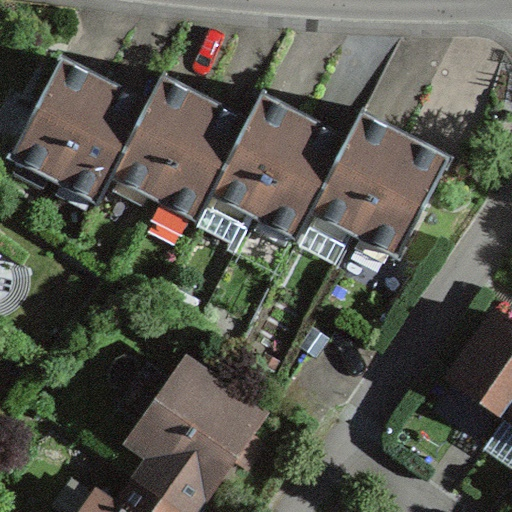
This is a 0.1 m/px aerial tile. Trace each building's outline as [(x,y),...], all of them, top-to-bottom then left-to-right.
[(57,178),(108,81),(63,57),(12,155),(57,178)] [(210,99),(165,76),(151,103),(154,105),(117,175),(158,196),(210,99)] [(151,103),(108,81),(57,178),(103,202),(117,175),(154,105),(151,103)] [(257,215),(310,116),(265,93),(250,121),(253,122),(215,193),(257,215)] [(215,193),(253,122),(250,121),(210,99),(158,196),(201,219),(215,193)] [(408,136),(362,113),(350,137),(352,138),(315,212),(358,234),(408,136)] [(350,137),(310,116),(257,215),(302,237),(315,212),(352,138),(350,137)] [(450,157),(408,136),(358,234),(400,255),(450,157)] [(504,415),(511,403),(511,320),(500,312),(453,379),(504,415)] [(155,454),(204,489),(208,492),(263,415),(237,396),(236,390),(224,382),(219,383),(192,364),(137,441),(155,454)] [(187,511),(204,489),(155,454),(138,480),(183,511),(187,511)] [(121,511),(183,511),(138,480),(117,509),(121,511)] [(121,511),(117,509),(109,502),(102,511),(121,511)]
